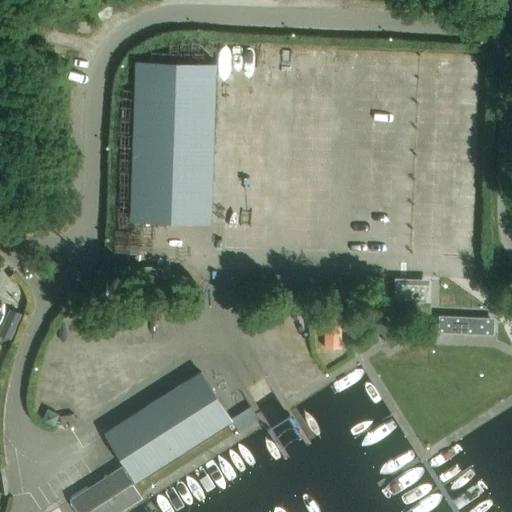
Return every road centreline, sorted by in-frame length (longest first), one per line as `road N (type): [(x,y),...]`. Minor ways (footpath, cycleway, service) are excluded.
road 1 (unclassified): [(21,511),(22,470),(7,400),(12,373),(79,264),(90,86),(111,43),(163,15),(511,33)]
road 2 (unclassified): [(511,245),(502,206),(511,58)]
